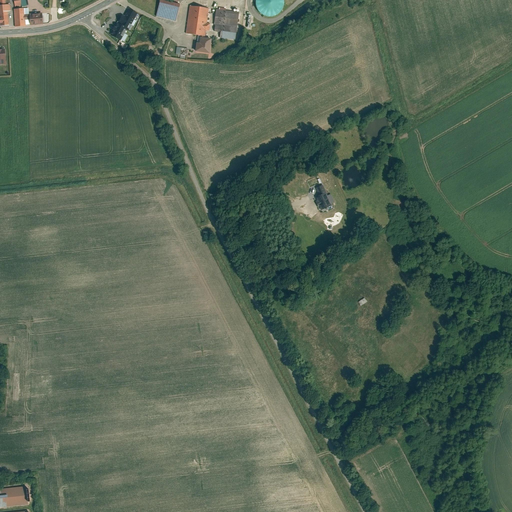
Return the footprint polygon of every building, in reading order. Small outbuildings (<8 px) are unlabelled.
[(0,0),(0,26),(9,25),(8,11),(10,10),(9,4),(5,4),(4,0),(0,0)] [(20,0),(13,0),(15,26),(44,24),(43,11),(30,12),(29,7),(21,7),(20,0)] [(179,3),(164,0),(158,0),(155,16),(175,21),(179,3)] [(282,9),(284,5),(284,0),(253,0),(254,0),(254,5),(256,10),(260,14),(265,16),(270,17),(275,16),(279,13),(282,9)] [(209,8),(188,5),(184,33),(198,35),(205,36),(205,31),(208,32),(209,24),(207,23),(209,8)] [(120,15),(109,35),(124,43),(128,36),(123,34),(130,22),(136,25),(142,14),(129,7),(124,16),(120,15)] [(238,12),(214,10),(213,23),(220,24),(218,38),(235,40),(238,12)] [(205,36),(198,35),(196,50),(209,52),(212,37),(205,36)] [(302,176),(286,183),(290,192),(297,189),(299,195),(309,191),(306,185),(302,176)] [(321,178),(309,182),(309,184),(306,185),(309,191),(313,190),(323,213),(338,206),(328,182),(324,184),(321,178)] [(348,209),(337,214),(343,227),(354,222),(348,209)] [(291,220),(296,218),(293,210),(288,212),(291,220)] [(26,485),(0,487),(0,511),(28,511),(28,510),(0,511),(0,507),(28,505),(26,485)]
